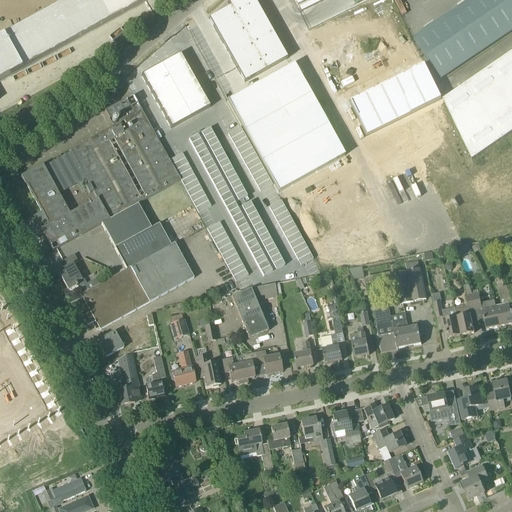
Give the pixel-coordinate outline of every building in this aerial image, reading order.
[(50,0),(0,27),(0,73),(136,0),(50,0)] [(208,20),(244,83),(287,59),(253,0),(231,0),(227,4),(229,8),(208,20)] [(511,0),(469,0),(414,37),(441,79),(511,31),(511,0)] [(511,51),(442,100),(472,160),(511,132),(511,51)] [(180,54),(141,76),(170,129),(209,107),(180,54)] [(293,64),(227,101),(244,132),(311,95),(310,95),(312,90),(300,76),(293,64)] [(425,65),(349,103),(366,137),(441,100),(425,65)] [(311,95),(244,132),(261,163),(327,126),(329,121),(316,106),(311,95)] [(21,177),(40,212),(33,216),(52,252),(101,224),(102,224),(137,204),(180,180),(169,161),(133,96),(104,112),(112,127),(70,150),(71,153),(44,168),(42,165),(21,177)] [(237,123),(225,129),(257,187),(269,180),(237,123)] [(327,126),(261,163),(278,193),(344,156),(345,151),(333,136),(327,126)] [(209,129),(188,140),(264,277),(285,265),(250,202),(245,205),(242,200),(247,197),(209,129)] [(182,154),(169,161),(180,180),(198,214),(211,207),(182,154)] [(278,196),(266,203),(298,261),(310,254),(278,196)] [(358,198),(298,231),(309,251),(368,218),(358,198)] [(102,224),(126,270),(139,263),(170,246),(159,225),(151,229),(137,204),(102,224)] [(368,218),(309,251),(317,266),(347,250),(352,260),(382,243),(368,218)] [(219,223),(207,230),(236,283),(248,276),(219,223)] [(80,296),(85,305),(78,309),(87,326),(95,322),(100,331),(149,303),(194,279),(175,243),(170,246),(139,263),(126,270),(99,285),(81,295),(80,296)] [(477,245),(471,248),(474,254),(480,251),(477,245)] [(461,249),(455,251),(458,259),(464,256),(461,249)] [(432,253),(424,254),(426,262),(433,260),(432,253)] [(77,287),(81,295),(99,285),(96,279),(86,284),(84,278),(81,280),(73,264),(78,261),(74,254),(62,261),(66,268),(59,272),(62,279),(69,291),(77,287)] [(404,273),(397,275),(394,276),(400,306),(426,300),(418,262),(405,265),(407,273),(404,273)] [(445,264),(444,267),(445,270),(448,272),(451,271),(453,268),(452,265),(449,263),(445,264)] [(354,280),(365,277),(363,267),(351,270),(354,280)] [(275,285),(251,290),(231,298),(235,307),(243,326),(249,340),(268,332),(254,298),(264,296),(265,300),(277,298),(275,285)] [(496,310),(500,328),(511,325),(511,316),(511,314),(511,299),(506,288),(499,291),(502,302),(504,302),(505,308),(496,310)] [(472,296),(476,314),(476,311),(481,310),(486,331),(500,328),(496,310),(494,303),(481,306),(479,294),(472,296)] [(454,309),(460,336),(474,334),(470,312),(475,311),(476,314),(472,296),(466,297),(468,306),(454,309)] [(0,511),(0,478),(73,441),(0,297),(0,511)] [(434,304),(436,314),(437,319),(442,318),(447,339),(460,336),(454,309),(442,311),(440,303),(434,304)] [(335,336),(337,336),(343,335),(337,304),(329,306),(335,336)] [(235,307),(232,309),(240,327),(243,326),(235,307)] [(369,326),(366,308),(358,309),(362,327),(369,326)] [(392,324),(389,310),(381,311),(374,312),(377,326),(384,325),(392,324)] [(305,324),(303,324),(306,338),(314,336),(311,322),(310,322),(310,314),(303,315),(305,324)] [(169,325),(174,340),(189,336),(184,320),(183,321),(181,315),(171,318),(172,324),(169,325)] [(406,321),(402,322),(392,324),(397,350),(421,345),(417,327),(408,329),(406,321)] [(215,341),(212,326),(204,328),(208,343),(215,341)] [(350,336),(351,344),(354,358),(369,355),(367,340),(366,341),(364,330),(363,328),(357,329),(358,334),(350,336)] [(98,345),(105,358),(123,348),(114,332),(101,339),(102,342),(98,345)] [(321,339),(323,350),(322,351),(325,364),(342,361),(338,341),(337,336),(335,336),(321,339)] [(297,369),(313,366),(309,343),(303,344),(304,353),(294,355),(297,369)] [(255,354),(258,367),(264,366),(266,376),(281,373),(278,356),(266,359),(265,352),(255,354)] [(171,372),(172,372),(171,375),(172,380),(174,382),(176,388),(195,384),(187,353),(178,355),(181,369),(171,372)] [(118,361),(122,379),(123,381),(136,379),(131,354),(118,361)] [(245,364),(239,365),(243,384),(248,383),(247,380),(254,378),(252,368),(258,367),(255,354),(244,356),(245,364)] [(151,375),(152,377),(153,385),(146,387),(149,401),(164,397),(161,384),(160,384),(159,380),(165,379),(164,374),(161,357),(153,359),(157,374),(151,375)] [(195,359),(197,367),(199,379),(204,378),(206,388),(212,387),(213,389),(218,387),(218,386),(220,385),(216,364),(209,365),(207,357),(195,359)] [(220,361),(220,362),(223,374),(229,373),(231,383),(238,382),(238,385),(243,384),(239,365),(233,366),(232,359),(220,361)] [(139,392),(137,380),(136,379),(123,381),(122,379),(116,381),(121,406),(135,404),(133,393),(139,392)] [(511,402),(510,399),(507,381),(493,384),(495,396),(487,398),(488,401),(489,409),(490,411),(504,408),(503,404),(511,402)] [(477,418),(476,411),(489,409),(488,401),(482,402),(479,387),(465,390),(467,399),(457,401),(462,422),(477,418)] [(436,396),(428,398),(431,412),(429,412),(431,423),(448,419),(450,427),(460,425),(456,403),(447,405),(444,394),(436,396)] [(378,427),(382,425),(387,423),(393,420),(387,407),(377,411),(375,405),(363,410),(369,423),(375,421),(378,427)] [(356,423),(363,421),(361,410),(354,411),(356,420),(356,423)] [(361,444),(359,437),(356,423),(356,420),(347,422),(345,413),(332,416),(334,424),(330,425),(332,435),(344,432),(347,446),(350,447),(353,447),(353,446),(361,444)] [(301,422),(304,437),(298,439),(300,445),(313,443),(322,442),(319,425),(316,426),(315,419),(301,422)] [(500,421),(493,422),(494,430),(502,429),(500,421)] [(271,428),(273,441),(267,443),(269,451),(290,447),(288,439),(289,439),(286,425),(271,428)] [(389,439),(385,430),(372,436),(379,450),(385,447),(388,454),(405,447),(399,434),(389,439)] [(263,452),(261,446),(261,444),(258,431),(243,434),(245,441),(237,442),(240,457),(263,452)] [(472,448),(467,437),(463,437),(454,441),(457,450),(448,454),(455,471),(464,467),(463,467),(470,464),(465,451),(472,448)] [(335,466),(330,443),(321,445),(325,468),(335,466)] [(300,450),(291,452),(295,471),(304,469),(300,450)] [(173,452),(161,457),(163,463),(156,467),(158,472),(156,473),(161,485),(169,481),(169,480),(175,477),(170,466),(177,463),(173,452)] [(264,472),(269,471),(270,476),(274,475),(273,470),(270,456),(261,458),(264,472)] [(404,464),(402,465),(398,456),(390,459),(387,461),(394,475),(399,473),(407,490),(421,483),(415,469),(408,472),(404,464)] [(397,484),(394,475),(387,461),(384,462),(381,464),(386,475),(374,480),(374,481),(372,482),(373,483),(368,486),(371,493),(376,490),(381,501),(396,494),(392,486),(397,484)] [(461,484),(469,501),(484,494),(480,485),(488,481),(482,467),(467,473),(470,480),(461,484)] [(369,473),(363,476),(366,481),(368,486),(373,483),(372,482),(369,473)] [(194,476),(187,480),(173,486),(176,493),(166,497),(172,511),(177,511),(190,507),(186,497),(194,494),(191,487),(192,487),(192,488),(198,485),(194,476)] [(368,486),(363,476),(352,481),(355,486),(358,493),(349,497),(355,511),(356,511),(370,506),(365,496),(371,494),(371,493),(368,486)] [(51,492),(54,500),(59,498),(61,502),(85,492),(80,479),(51,492)] [(328,498),(331,506),(323,509),(324,511),(342,511),(338,503),(337,500),(342,498),(336,483),(335,483),(329,486),(333,496),(328,498)] [(53,501),(49,491),(43,493),(47,503),(53,501)] [(309,491),(301,494),(303,500),(306,499),(311,497),(309,491)] [(276,492),(263,494),(265,501),(277,499),(276,492)] [(57,509),(58,511),(88,511),(93,510),(87,496),(57,509)] [(287,511),(284,503),(272,508),(274,511),(287,511)]
